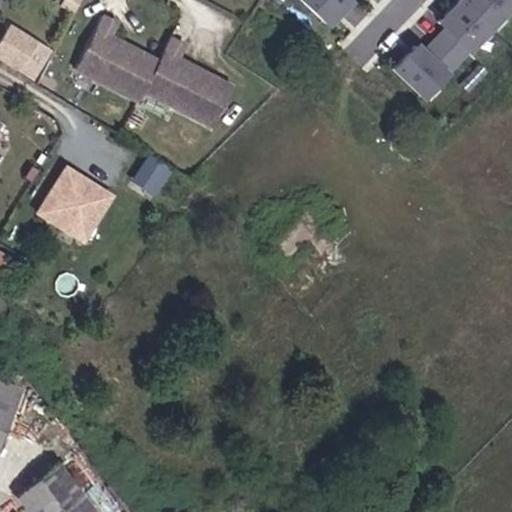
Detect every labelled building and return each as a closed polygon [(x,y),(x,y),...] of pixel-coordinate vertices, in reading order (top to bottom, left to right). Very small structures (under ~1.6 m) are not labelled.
[(298,0),(328,26),(351,0),(298,0)] [(412,37),(387,67),(427,100),(511,0),(448,0),(433,19),(441,26),(424,47),(412,37)] [(163,53),(149,77),(120,61),(117,66),(112,63),(114,58),(103,52),(109,39),(93,30),(67,79),(131,113),(136,101),(205,139),(232,92),(163,53)] [(0,75),(15,85),(31,60),(4,42),(0,47),(0,75)] [(165,169),(148,158),(143,165),(160,176),(165,169)] [(149,193),(160,176),(143,165),(132,183),(149,193)] [(72,245),(101,200),(56,171),(27,216),(72,245)] [(290,251),(304,239),(289,220),(275,232),(290,251)] [(271,267),(290,251),(275,232),(256,248),(271,267)] [(306,270),(320,257),(304,239),(290,251),(306,270)] [(0,445),(18,406),(0,399),(0,445)] [(17,511),(84,511),(65,481),(16,510),(17,511)]
